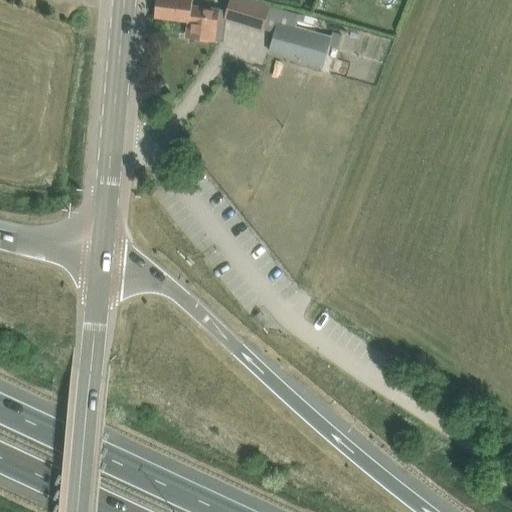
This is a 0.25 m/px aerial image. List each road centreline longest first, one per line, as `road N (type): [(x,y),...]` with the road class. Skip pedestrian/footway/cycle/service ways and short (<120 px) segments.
road 1 (motorway): [(425,511),(191,306),(143,274),(101,260)]
road 2 (unclassified): [(292,330),(155,169),(131,151),(111,149)]
road 3 (track): [(292,330),(511,472)]
road 4 (secondary): [(79,511),(101,260)]
road 5 (motorway): [(218,511),(0,410)]
road 6 (secondary): [(111,149),(126,0)]
road 7 (motorway): [(0,461),(111,511)]
